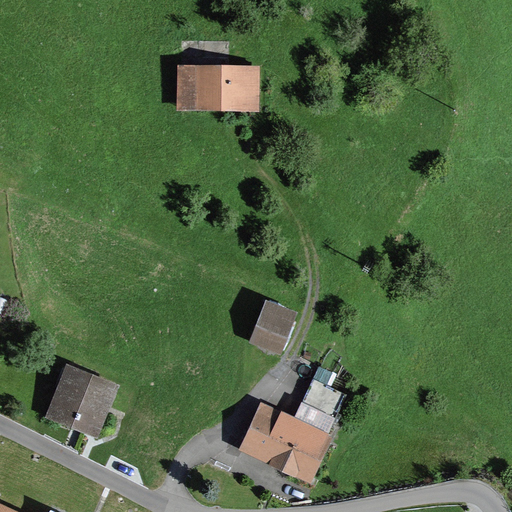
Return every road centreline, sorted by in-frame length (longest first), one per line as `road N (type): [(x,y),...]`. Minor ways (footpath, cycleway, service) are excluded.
road 1 (residential): [(0,427),(188,511)]
road 2 (residential): [(339,511),(461,491),(479,492),(496,511)]
